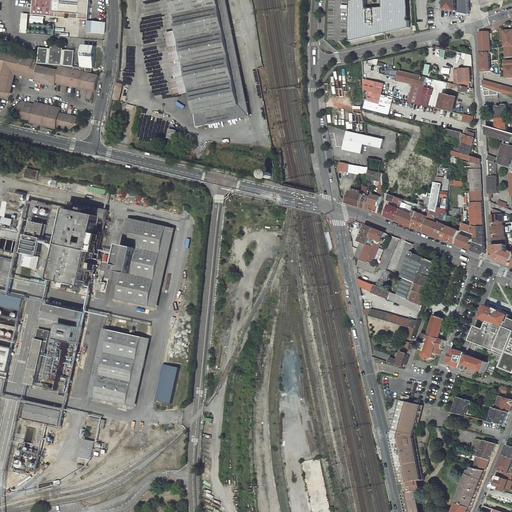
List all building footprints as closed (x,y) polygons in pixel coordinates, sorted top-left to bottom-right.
[(53,0),(53,1),(45,0),(34,0),(34,5),(31,5),(30,6),(30,7),(30,8),(31,9),(34,9),(33,15),(88,19),(89,0),(53,0)] [(163,36),(174,83),(185,80),(188,95),(193,116),(206,113),(207,120),(227,116),(225,109),(238,107),(213,0),(167,0),(175,33),(163,36)] [(213,0),(238,107),(225,109),(227,116),(207,120),(206,113),(193,116),(195,127),(248,116),(221,0),(213,0)] [(410,28),(410,21),(408,21),(408,18),(409,18),(408,0),(352,0),(353,1),(351,1),(349,41),(410,28)] [(447,0),(448,10),(469,15),(468,0),(447,0)] [(27,34),(53,36),(53,25),(43,25),(44,17),(32,16),(31,24),(28,23),(27,34)] [(105,23),(87,21),(87,32),(104,34),(105,23)] [(479,33),(481,72),(482,72),(491,72),(490,53),(491,53),(490,32),(479,33)] [(60,65),(69,66),(73,66),(75,51),(63,50),(63,46),(57,45),(50,46),(50,48),(38,47),(38,61),(38,63),(60,65)] [(82,56),(80,67),(85,68),(86,68),(92,68),(93,68),(96,47),(83,46),(82,52),(81,53),(81,54),(81,55),(82,56)] [(36,79),(81,89),(81,88),(87,90),(84,99),(91,100),(93,92),(94,92),(98,77),(84,73),(85,68),(80,67),(73,66),(69,66),(60,65),(59,71),(37,66),(38,63),(38,61),(0,51),(0,96),(7,99),(12,92),(8,91),(13,70),(36,76),(36,79)] [(380,74),(396,76),(397,69),(381,67),(380,74)] [(471,82),(470,68),(459,69),(460,83),(471,82)] [(12,92),(16,75),(36,80),(36,79),(36,76),(13,70),(8,91),(12,92)] [(398,81),(427,88),(429,78),(400,71),(398,81)] [(384,84),(363,79),(364,90),(368,91),(370,92),(379,94),(381,95),(384,84)] [(188,95),(185,80),(174,83),(171,84),(174,98),(188,95)] [(483,88),(503,94),(510,97),(511,97),(511,89),(483,80),(483,88)] [(115,86),(111,102),(118,104),(122,88),(115,86)] [(503,94),(483,88),(484,94),(501,100),(501,99),(503,94)] [(370,92),(368,91),(366,100),(377,103),(379,94),(370,92)] [(457,97),(443,93),(439,109),(453,113),(457,97)] [(35,106),(22,102),(14,109),(20,111),(19,117),(32,120),(31,123),(32,123),(54,129),(55,126),(67,130),(75,125),(76,119),(58,114),(59,109),(35,103),(35,106)] [(496,107),(497,129),(507,132),(507,107),(506,107),(496,107)] [(486,135),(511,142),(511,133),(507,132),(497,129),(486,126),(486,135)] [(168,129),(166,138),(173,139),(176,131),(168,129)] [(446,135),(458,138),(457,140),(460,142),(463,133),(448,129),(446,135)] [(346,131),(342,150),(361,154),(363,145),(381,148),(383,139),(346,131)] [(473,146),(475,139),(474,138),(475,135),(466,131),(465,135),(462,142),(473,146)] [(469,156),(473,146),(462,142),(461,141),(458,152),(469,156)] [(509,167),(511,156),(511,146),(505,144),(499,164),(509,167)] [(469,156),(458,152),(452,150),(451,150),(451,155),(468,160),(468,159),(472,160),(471,163),(481,165),(480,159),(469,156)] [(420,184),(423,162),(417,161),(417,158),(411,157),(410,160),(405,191),(411,193),(413,183),(420,184)] [(488,160),(489,194),(492,194),(498,194),(497,177),(496,163),(495,163),(494,162),(488,160)] [(384,174),(383,184),(394,187),(396,163),(389,161),(387,174),(384,174)] [(350,164),(340,162),(339,170),(349,172),(350,164)] [(469,173),(469,179),(471,178),(471,191),(474,191),(482,191),(482,182),(479,182),(479,180),(481,178),(481,165),(471,163),(472,169),(472,173),(470,173),(469,173)] [(433,164),(428,193),(435,194),(437,183),(440,165),(433,164)] [(369,175),(369,171),(369,170),(369,168),(365,167),(360,166),(358,173),(369,175)] [(31,180),(43,182),(45,173),(33,171),(31,180)] [(377,212),(383,192),(383,184),(384,174),(383,173),(380,173),(369,171),(369,175),(369,179),(376,180),(375,185),(378,185),(378,184),(380,184),(378,196),(373,195),(373,197),(368,196),(365,208),(369,209),(377,212)] [(437,209),(440,194),(442,194),(442,192),(441,191),(442,184),(437,183),(435,194),(434,198),(431,210),(432,210),(437,212),(438,212),(439,210),(437,209)] [(104,195),(105,190),(89,186),(87,190),(104,195)] [(359,194),(356,193),(357,190),(355,190),(354,192),(351,191),(348,201),(347,203),(365,208),(368,196),(361,194),(362,192),(360,191),(359,194)] [(484,228),(482,191),(474,191),(475,196),(473,196),(473,197),(475,197),(475,199),(470,199),(472,226),(478,228),(484,228)] [(383,192),(377,212),(383,215),(385,205),(386,204),(385,203),(384,202),(385,192),(383,192)] [(419,204),(422,194),(415,192),(412,202),(419,204)] [(396,208),(392,219),(399,221),(404,203),(405,200),(398,198),(397,197),(396,202),(401,204),(400,205),(398,204),(396,208)] [(33,216),(34,211),(38,212),(40,203),(29,201),(27,215),(33,216)] [(413,227),(418,212),(415,211),(414,215),(411,214),(413,207),(404,203),(399,221),(413,227)] [(418,212),(413,227),(425,232),(432,210),(431,210),(426,208),(425,212),(429,213),(428,217),(425,216),(425,215),(424,214),(424,215),(423,215),(425,207),(420,205),(418,212)] [(392,219),(396,208),(389,206),(386,216),(392,219)] [(61,237),(58,249),(60,250),(53,278),(72,282),(71,286),(76,287),(77,283),(95,287),(102,258),(105,259),(107,253),(103,252),(112,216),(100,214),(93,212),(94,209),(89,208),(88,211),(70,207),(63,237),(61,237)] [(114,209),(102,207),(100,214),(112,216),(114,209)] [(492,224),(495,224),(504,223),(504,215),(501,215),(501,212),(494,209),(494,216),(491,216),(492,224)] [(448,226),(440,223),(440,224),(435,222),(436,217),(438,212),(437,212),(432,210),(425,232),(443,239),(448,226)] [(448,216),(442,213),(438,212),(436,217),(444,220),(444,221),(449,223),(451,217),(448,216)] [(456,229),(449,227),(448,226),(443,239),(457,244),(461,232),(461,231),(462,229),(463,225),(463,224),(464,222),(464,214),(459,214),(460,219),(456,229)] [(4,216),(2,229),(21,233),(22,226),(20,226),(19,229),(13,228),(15,219),(4,216)] [(136,216),(131,242),(136,243),(142,217),(136,216)] [(136,243),(131,265),(125,264),(122,279),(123,279),(128,280),(124,297),(156,304),(173,223),(142,217),(136,243)] [(173,223),(156,304),(161,305),(178,224),(173,223)] [(492,228),(493,235),(497,235),(504,234),(505,234),(504,226),(504,223),(495,224),(496,227),(492,228)] [(37,224),(28,268),(37,270),(40,271),(50,226),(37,224)] [(366,225),(359,241),(367,244),(373,228),(366,225)] [(485,254),(484,228),(478,228),(472,226),(468,225),(467,231),(472,232),(472,233),(476,235),(475,238),(476,238),(472,251),(483,255),(485,254)] [(367,263),(375,242),(380,245),(381,242),(381,243),(384,235),(385,233),(373,228),(367,244),(366,246),(361,260),(367,263)] [(335,248),(331,230),(325,231),(329,249),(335,248)] [(504,234),(497,235),(497,238),(494,238),(494,246),(507,245),(506,237),(505,237),(504,234)] [(375,242),(367,263),(372,265),(382,242),(383,243),(386,235),(384,235),(381,243),(381,242),(380,245),(375,242)] [(392,236),(382,261),(380,268),(385,270),(386,270),(399,238),(392,236)] [(240,271),(243,239),(232,238),(229,270),(240,271)] [(130,242),(125,264),(131,265),(136,243),(131,242),(130,242)] [(411,252),(413,244),(407,242),(395,275),(402,277),(411,252)] [(361,260),(366,246),(361,244),(360,246),(359,246),(354,258),(359,260),(360,261),(361,260)] [(511,253),(511,254),(508,252),(508,251),(507,245),(494,246),(494,256),(499,261),(511,266),(511,253)] [(436,263),(411,252),(402,277),(405,279),(414,282),(417,272),(430,277),(432,277),(433,270),(436,263)] [(0,265),(0,270),(19,274),(22,263),(1,259),(0,265)] [(356,266),(375,274),(377,267),(372,265),(367,263),(361,260),(360,261),(359,260),(356,266)] [(385,270),(380,282),(379,281),(377,286),(385,289),(391,272),(386,270),(385,270)] [(430,277),(417,272),(414,282),(426,287),(430,277)] [(124,297),(128,280),(123,279),(120,295),(124,297)] [(398,295),(412,301),(412,302),(422,306),(428,288),(426,287),(414,282),(405,279),(398,295)] [(398,295),(385,289),(377,286),(375,285),(372,292),(420,313),(422,306),(412,302),(412,301),(398,295)] [(18,298),(17,305),(10,304),(11,296),(6,295),(3,307),(26,311),(28,300),(18,298)] [(10,304),(17,305),(18,298),(11,296),(10,304)] [(189,304),(177,358),(187,360),(199,306),(189,304)] [(70,322),(56,387),(73,392),(91,308),(86,307),(85,311),(78,310),(55,305),(52,318),(70,322)] [(510,315),(500,311),(501,311),(498,310),(496,309),(496,310),(486,306),(481,318),(481,319),(481,320),(483,321),(480,327),(478,327),(473,342),(476,343),(471,355),(490,363),(489,366),(496,368),(492,376),(511,384),(511,323),(508,322),(510,315)] [(412,321),(373,310),(371,317),(377,319),(415,329),(417,322),(412,320),(412,321)] [(440,356),(442,350),(443,350),(443,349),(444,349),(444,348),(446,342),(447,341),(446,341),(446,340),(445,340),(445,341),(439,339),(441,333),(442,333),(441,332),(443,327),(444,327),(444,326),(443,326),(445,319),(435,316),(433,322),(432,322),(431,323),(433,323),(431,329),(430,329),(429,329),(430,330),(429,335),(423,333),(422,332),(422,333),(421,333),(421,334),(422,334),(420,341),(419,341),(418,342),(419,342),(419,343),(420,343),(418,348),(424,351),(422,354),(421,355),(422,355),(424,358),(424,359),(424,360),(425,359),(429,360),(430,361),(430,360),(433,358),(434,359),(434,358),(433,358),(435,354),(440,356)] [(377,319),(371,317),(369,324),(376,326),(377,319)] [(102,398),(117,328),(112,327),(97,397),(102,398)] [(45,328),(33,383),(43,384),(50,351),(53,352),(58,331),(45,328)] [(117,328),(102,398),(139,405),(141,396),(136,396),(137,391),(142,392),(145,376),(140,375),(148,335),(117,328)] [(145,376),(154,336),(148,335),(140,375),(145,376)] [(0,375),(11,377),(17,348),(0,345),(0,375)] [(453,349),(448,364),(460,369),(465,353),(453,349)] [(393,356),(376,351),(374,357),(375,357),(402,367),(407,354),(401,352),(398,360),(392,358),(393,356)] [(487,362),(473,357),(468,356),(465,366),(472,368),(470,375),(474,376),(477,370),(484,373),(487,362)] [(176,364),(168,400),(180,403),(188,366),(176,364)] [(511,413),(511,408),(511,400),(506,399),(509,389),(501,386),(499,393),(501,393),(500,397),(501,398),(499,405),(498,409),(511,413)] [(5,396),(0,417),(0,440),(10,397),(5,396)] [(459,397),(454,413),(464,416),(469,400),(459,397)] [(411,423),(417,404),(404,400),(393,436),(395,443),(407,440),(408,434),(411,423)] [(27,416),(67,424),(70,410),(30,402),(27,416)] [(408,434),(427,440),(431,427),(426,426),(427,423),(419,421),(423,405),(417,404),(411,423),(408,434)] [(432,423),(425,417),(426,414),(428,406),(423,405),(419,421),(427,423),(426,426),(431,427),(432,423)] [(511,413),(498,409),(495,408),(493,408),(492,410),(494,411),(493,418),(491,417),(491,419),(492,419),(491,422),(506,426),(511,413)] [(92,426),(108,429),(110,421),(94,417),(92,426)] [(39,426),(31,424),(29,440),(36,441),(39,426)] [(423,455),(427,440),(408,434),(407,440),(395,443),(403,486),(421,482),(424,481),(423,475),(424,475),(430,469),(428,455),(423,455)] [(89,439),(86,456),(97,458),(100,441),(89,439)] [(497,445),(476,439),(472,449),(482,453),(481,457),(491,460),(497,445)] [(499,470),(509,474),(510,473),(511,474),(511,471),(511,472),(511,467),(511,458),(505,455),(499,470)] [(487,471),(491,460),(481,457),(480,457),(477,468),(487,471)] [(336,511),(326,458),(303,462),(312,511),(336,511)] [(470,471),(457,503),(459,503),(472,508),(487,471),(477,468),(474,468),(473,472),(470,471)] [(509,481),(504,479),(496,476),(491,488),(505,493),(507,489),(509,490),(510,487),(507,486),(509,481)] [(405,495),(410,494),(417,492),(421,491),(422,490),(421,482),(403,486),(405,492),(405,495)] [(417,492),(410,494),(405,495),(409,511),(420,511),(417,495),(417,492)] [(470,511),(472,508),(459,503),(455,511),(470,511)]
